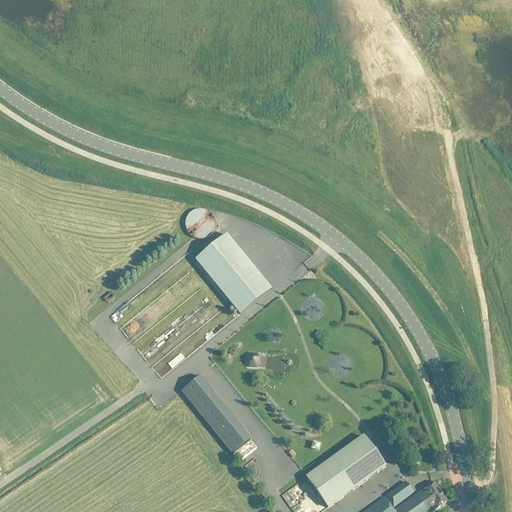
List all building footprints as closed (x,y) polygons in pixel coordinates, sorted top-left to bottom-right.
[(187,232),(191,236),(195,238),(200,238),(205,237),(210,235),(213,231),(214,226),(214,221),(212,215),(209,211),(204,209),(198,208),(193,210),(188,213),(185,217),(184,222),(185,228),(187,232)] [(226,235),(195,260),(239,315),(270,289),(226,235)] [(200,375),(181,391),(232,453),(251,438),(200,375)] [(385,466),(367,442),(363,437),(306,478),(327,508),(385,466)] [(405,482),(385,496),(379,500),(363,510),(364,511),(362,511),(431,511),(447,502),(433,483),(397,509),(394,506),(412,493),(405,482)]
